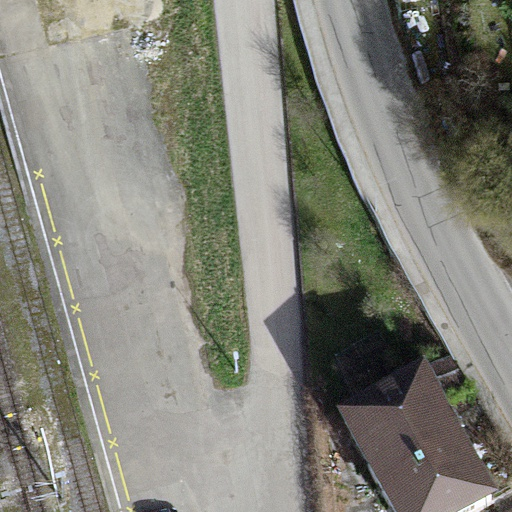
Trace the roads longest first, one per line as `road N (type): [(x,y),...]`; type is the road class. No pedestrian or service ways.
road 1 (unclassified): [(235,0),(271,327),(266,511)]
road 2 (primary): [(511,372),(427,231),(381,127),(340,0)]
